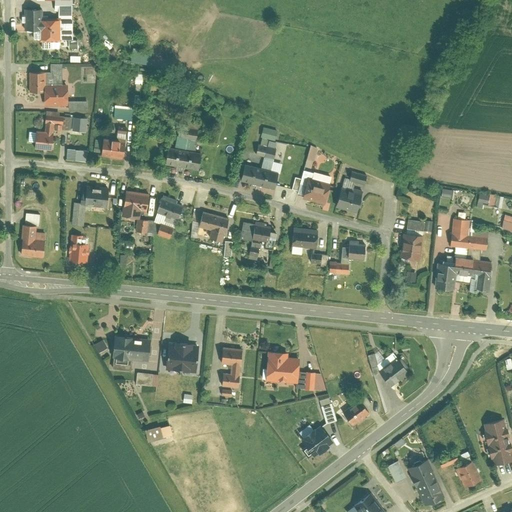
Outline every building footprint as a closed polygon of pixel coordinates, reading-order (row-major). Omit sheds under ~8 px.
[(61,0),(55,0),(55,10),(59,10),(71,10),(70,0),(61,0)] [(41,8),(25,9),(25,29),(41,29),(41,18),(41,8)] [(71,25),(71,10),(59,10),(59,18),(59,25),(71,25)] [(59,18),(41,18),(41,29),(41,40),(59,40),(59,25),(59,18)] [(72,36),(71,47),(79,48),(81,37),(72,36)] [(153,64),(155,50),(136,47),(134,61),(153,64)] [(61,85),(61,63),(49,63),(49,70),(43,70),(43,72),(43,85),(61,85)] [(43,72),(28,72),(28,91),(43,91),(43,85),(43,72)] [(61,85),(43,85),(43,91),(43,104),(67,104),(67,100),(66,85),(61,85)] [(67,109),(87,109),(87,100),(67,100),(67,104),(67,109)] [(133,108),(115,106),(114,119),(132,120),(133,108)] [(61,124),(62,115),(46,113),(45,122),(54,123),(61,124)] [(61,127),(69,128),(70,116),(62,115),(61,124),(61,127)] [(87,118),(73,116),(72,130),(86,131),(87,118)] [(44,131),(36,130),(34,147),(51,149),(54,123),(45,122),(44,131)] [(278,140),(280,128),(266,126),(263,144),(277,146),(278,140)] [(114,128),(113,140),(126,142),(127,130),(114,128)] [(178,145),(196,149),(200,133),(182,129),(178,145)] [(104,139),(102,154),(124,157),(126,142),(113,140),(104,139)] [(317,147),(309,144),(305,158),(313,160),(317,147)] [(89,150),(75,148),(74,159),(88,160),(89,150)] [(174,148),(170,148),(167,163),(181,165),(183,154),(183,150),(174,148)] [(191,152),(187,151),(184,166),(198,169),(200,158),(201,153),(191,152)] [(260,167),(245,162),(240,179),(257,183),(260,167)] [(278,171),(262,166),(258,183),(274,187),(278,171)] [(330,176),(313,171),(310,181),(327,186),(330,176)] [(363,184),(366,175),(352,171),(349,180),(354,181),(363,184)] [(341,186),(351,189),(354,181),(349,180),(344,178),(341,186)] [(310,181),(305,180),(300,196),(322,203),(327,186),(310,181)] [(341,186),(336,206),(356,212),(362,192),(351,189),(341,186)] [(108,205),(109,189),(85,187),(84,203),(108,205)] [(446,187),(444,195),(453,197),(456,189),(446,187)] [(148,192),(126,189),(122,216),(137,218),(138,208),(146,209),(148,192)] [(481,206),(485,206),(485,203),(505,204),(505,194),(481,192),(481,206)] [(183,205),(162,197),(156,210),(177,219),(183,205)] [(84,203),(74,202),(72,223),(82,224),(84,203)] [(228,218),(203,211),(199,225),(210,228),(208,237),(221,240),(223,232),(225,233),(228,218)] [(40,213),(26,212),(25,224),(39,225),(40,213)] [(485,250),(488,229),(476,227),(475,236),(467,235),(469,219),(452,217),(449,245),(455,246),(479,249),(485,250)] [(408,218),(406,227),(422,230),(424,220),(408,218)] [(136,231),(146,232),(148,220),(138,219),(136,231)] [(511,221),(503,219),(500,227),(511,230),(511,221)] [(173,228),(159,223),(155,233),(169,238),(173,228)] [(276,232),(270,231),(271,226),(254,223),(251,238),(265,240),(264,246),(272,248),(276,232)] [(44,256),(46,233),(34,232),(34,225),(21,224),(19,254),(44,256)] [(318,230),(293,226),(291,244),(316,248),(318,230)] [(422,235),(402,232),(399,256),(418,259),(422,235)] [(81,236),(71,235),(70,258),(84,259),(85,242),(81,241),(81,236)] [(230,257),(232,241),(224,240),(223,256),(230,257)] [(366,245),(349,242),(347,258),(364,260),(366,245)] [(215,248),(204,245),(201,254),(213,257),(215,248)] [(261,248),(250,245),(248,254),(259,256),(261,248)] [(455,246),(453,256),(477,259),(479,249),(455,246)] [(322,253),(312,252),(310,261),(321,262),(322,253)] [(488,289),(492,261),(477,259),(453,256),(447,255),(446,261),(438,260),(434,286),(452,289),(453,279),(474,282),(474,288),(488,289)] [(349,263),(330,261),(329,272),(348,274),(349,263)] [(417,271),(406,270),(405,281),(416,281),(417,271)] [(149,339),(115,335),(112,355),(147,359),(149,339)] [(107,347),(102,338),(93,343),(98,351),(107,347)] [(188,343),(168,341),(166,356),(175,357),(186,358),(188,343)] [(242,348),(223,347),(222,361),(230,362),(241,363),(242,348)] [(265,349),(263,378),(295,381),(296,370),(297,356),(286,355),(286,351),(265,349)] [(173,369),(175,357),(166,356),(165,368),(173,369)] [(407,370),(397,357),(378,372),(388,385),(407,370)] [(241,363),(230,362),(229,372),(240,373),(241,363)] [(163,381),(186,384),(188,371),(173,369),(165,368),(163,381)] [(294,386),(304,386),(305,370),(296,370),(295,381),(294,386)] [(305,370),(304,386),(313,387),(314,371),(305,370)] [(156,373),(136,371),(135,383),(155,385),(156,373)] [(314,371),(313,387),(324,388),(321,372),(314,371)] [(222,372),(221,384),(239,386),(240,373),(229,372),(222,372)] [(186,393),(186,401),(194,402),(194,393),(186,393)] [(360,398),(342,411),(352,424),(369,412),(360,398)] [(331,402),(320,405),(325,421),(335,418),(331,402)] [(511,458),(511,455),(503,418),(482,423),(492,464),(511,458)] [(321,423),(299,438),(309,453),(331,438),(321,423)] [(159,424),(143,429),(146,441),(162,436),(160,427),(159,424)] [(169,425),(160,427),(162,436),(172,434),(169,425)] [(455,450),(438,457),(442,467),(460,460),(455,450)] [(442,496),(427,458),(408,466),(412,474),(409,475),(413,485),(416,484),(424,504),(442,496)] [(472,459),(454,467),(462,486),(480,479),(472,459)] [(396,460),(387,464),(395,480),(404,475),(396,460)] [(354,503),(360,511),(385,511),(378,501),(375,503),(368,493),(354,503)]
